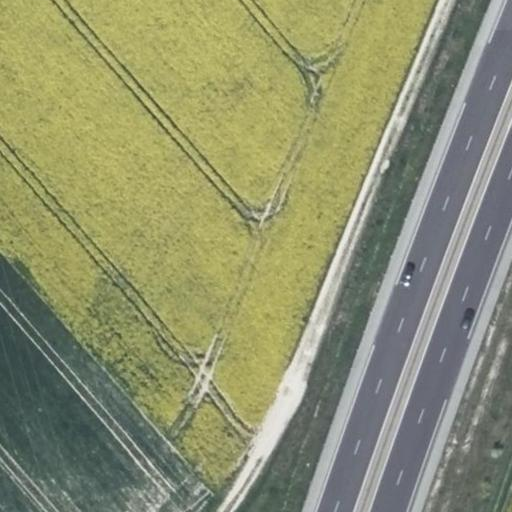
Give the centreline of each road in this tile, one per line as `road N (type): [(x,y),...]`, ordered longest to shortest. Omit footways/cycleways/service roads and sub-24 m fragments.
road 1 (track): [(451,0),(283,427),(270,454),(218,511)]
road 2 (motorway): [(511,38),(431,236),(334,511)]
road 3 (motorway): [(391,511),(511,174)]
